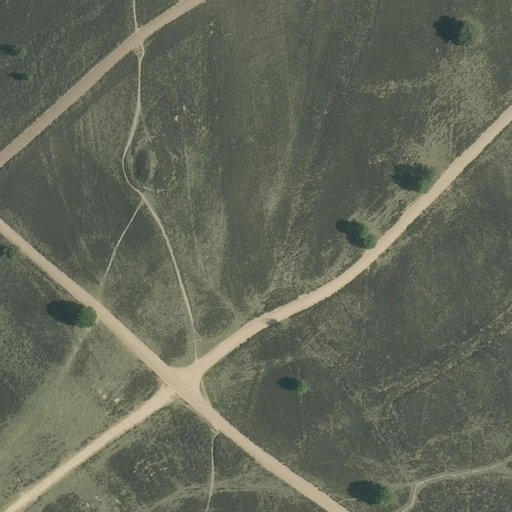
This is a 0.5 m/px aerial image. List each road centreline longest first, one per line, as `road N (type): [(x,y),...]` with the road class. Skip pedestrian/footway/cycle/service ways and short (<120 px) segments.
road 1 (track): [(174,386),(265,319),(326,290),(511,117)]
road 2 (track): [(134,0),(139,105),(124,171),(174,257),(197,369)]
road 3 (track): [(193,0),(138,35),(0,160)]
road 4 (track): [(174,386),(0,224)]
road 5 (track): [(9,511),(174,386)]
road 6 (track): [(336,511),(218,423)]
